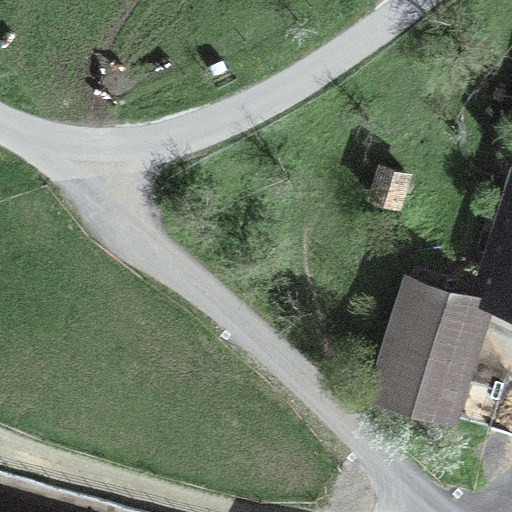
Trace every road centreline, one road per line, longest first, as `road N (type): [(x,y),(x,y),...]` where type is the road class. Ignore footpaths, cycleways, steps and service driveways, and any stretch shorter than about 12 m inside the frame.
road 1 (track): [(439,511),(139,229),(69,144)]
road 2 (unclassified): [(0,121),(69,144),(113,147),(198,132),(259,105),(414,0)]
